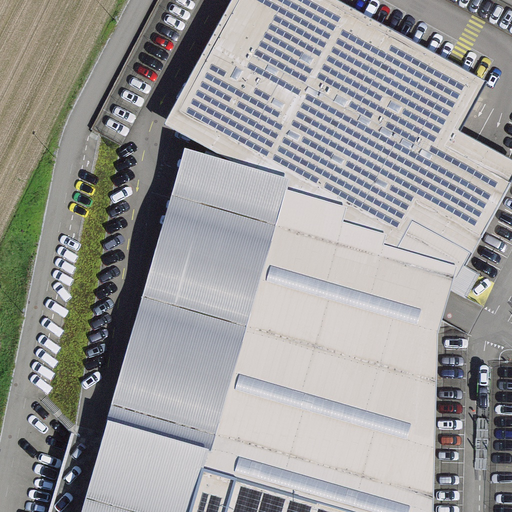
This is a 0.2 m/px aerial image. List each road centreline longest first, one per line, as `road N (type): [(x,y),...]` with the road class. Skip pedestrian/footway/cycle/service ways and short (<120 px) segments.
road 1 (unknown): [(234,453),(302,481),(348,465),(411,283)]
road 2 (unknown): [(234,193),(180,425),(234,453)]
road 3 (unknown): [(314,234),(234,453)]
